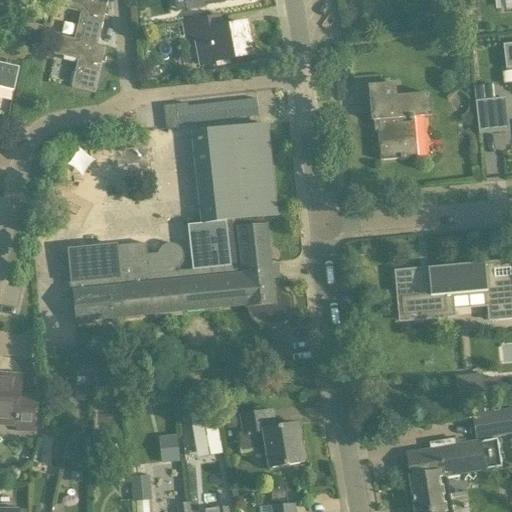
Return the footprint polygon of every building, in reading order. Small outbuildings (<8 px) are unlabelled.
[(80,14),(74,41),(97,47),(107,1),(105,0),(57,0),(56,9),(80,14)] [(186,42),(195,40),(200,65),(252,56),(246,26),(219,31),(216,18),(183,24),(186,42)] [(104,48),(97,47),(74,41),(58,37),(54,56),(77,62),(71,90),(94,95),(104,48)] [(511,44),(501,46),(505,69),(511,68),(511,44)] [(0,65),(0,89),(13,92),(18,69),(0,65)] [(376,121),(380,161),(418,158),(414,118),(431,117),(429,95),(396,97),(395,85),(368,87),(371,122),(376,121)] [(495,100),(475,102),(478,133),(496,132),(494,113),(504,112),(503,99),(495,100)] [(187,104),(163,107),(166,131),(178,129),(177,126),(259,117),(257,100),(188,108),(187,104)] [(158,255),(146,257),(145,246),(68,254),(75,323),(241,306),(241,310),(247,309),(247,312),(248,315),(249,318),(251,320),(253,323),(255,325),(257,326),(260,328),(262,329),(265,330),(268,330),(271,330),(274,330),(277,329),(279,328),(282,327),(284,325),(286,323),(288,321),(290,318),(291,316),(292,313),(293,310),(293,307),(293,304),(292,301),(292,299),(290,296),(289,294),(287,295),(286,293),(284,292),(283,290),(281,289),(279,288),(277,287),(275,286),(273,286),(272,281),(274,280),(272,266),(270,266),(265,226),(264,226),(263,218),(276,217),(266,126),(232,130),(232,135),(210,137),(210,132),(195,134),(202,198),(221,196),(224,223),(187,227),(192,272),(180,273),(178,270),(180,269),(181,267),(182,266),(183,264),(183,263),(184,261),(184,259),(184,257),(184,256),(183,254),(182,252),(182,251),(180,249),(179,248),(178,247),(176,246),(174,246),(173,245),(171,245),(169,245),(167,246),(166,246),(164,247),(163,248),(161,249),(160,251),(159,252),(158,254),(158,255)] [(106,146),(106,162),(141,163),(141,146),(106,146)] [(455,310),(476,308),(486,307),(488,323),(511,320),(511,263),(473,267),(394,274),(398,315),(399,324),(456,319),(455,310)] [(456,375),(457,396),(484,395),(483,374),(456,375)] [(0,424),(15,426),(15,432),(34,434),(37,398),(19,397),(21,377),(0,375),(0,424)] [(205,382),(190,385),(192,400),(208,398),(205,382)] [(75,386),(75,401),(92,401),(93,386),(75,386)] [(405,454),(409,478),(414,511),(452,511),(447,479),(486,473),(485,470),(501,467),(496,441),(481,443),(480,441),(511,435),(511,409),(471,416),(476,442),(458,445),(457,439),(430,444),(430,449),(405,454)] [(240,453),(265,449),(268,470),(302,464),(296,426),(277,429),(274,410),(239,416),(242,434),(238,434),(240,453)] [(161,463),(179,461),(177,435),(159,437),(161,463)] [(131,478),(132,503),(152,502),(150,477),(131,478)] [(295,511),(295,505),(287,506),(286,489),(271,490),(272,511),(295,511)]
